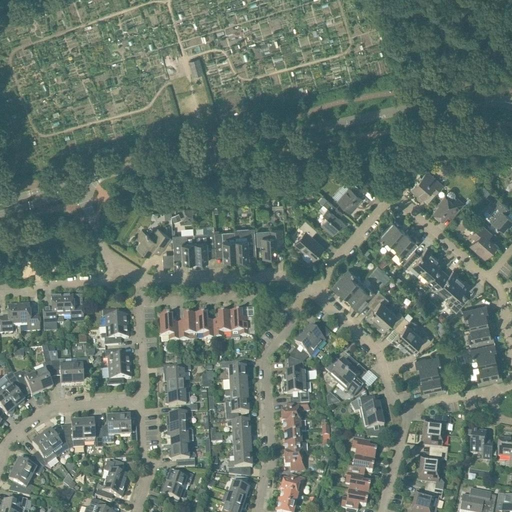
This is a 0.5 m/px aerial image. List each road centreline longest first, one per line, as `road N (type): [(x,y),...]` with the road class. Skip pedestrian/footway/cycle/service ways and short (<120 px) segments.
road 1 (secondary): [(507,103),(429,105),(83,186)]
road 2 (residential): [(487,276),(394,197),(307,291)]
road 3 (residential): [(256,511),(272,456),(265,355),(307,291)]
road 4 (residential): [(0,467),(2,451),(43,413),(139,401)]
road 5 (residential): [(406,415),(389,399),(380,354),(307,291)]
road 6 (residential): [(0,294),(100,283),(117,263)]
road 7 (residential): [(138,302),(246,297),(251,279)]
